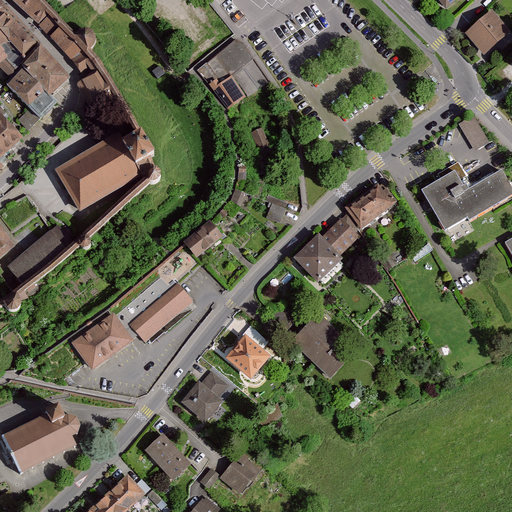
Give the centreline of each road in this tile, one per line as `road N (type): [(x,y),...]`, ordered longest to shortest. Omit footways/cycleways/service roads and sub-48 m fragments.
road 1 (residential): [(51,511),(343,191),(468,91)]
road 2 (residential): [(0,1),(73,77),(72,105),(0,182)]
